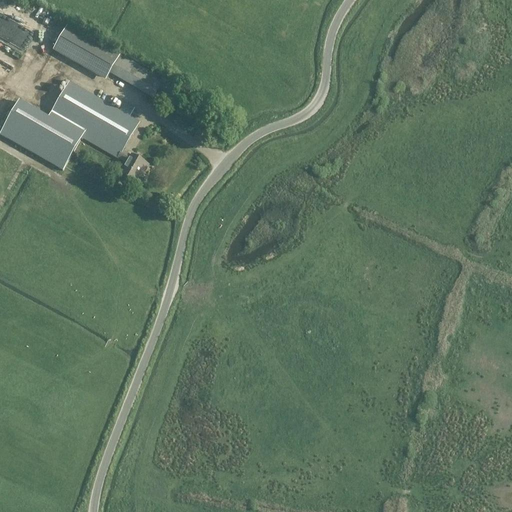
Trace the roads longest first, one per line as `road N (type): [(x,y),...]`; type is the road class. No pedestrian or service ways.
road 1 (unclassified): [(94,511),(191,211),(256,134),(316,104),(333,28),(350,0)]
road 2 (track): [(26,159),(65,180),(137,285),(169,293)]
